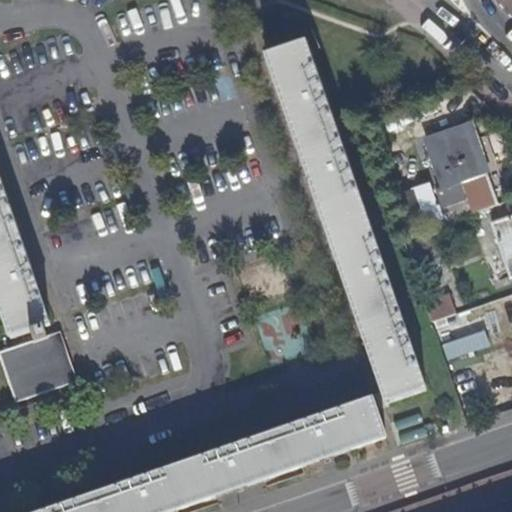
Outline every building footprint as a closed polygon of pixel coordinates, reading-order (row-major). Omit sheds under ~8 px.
[(438,385),(316,33),(273,48),(284,79),(288,78),(308,134),(329,195),(325,196),(343,249),(348,247),(359,278),(389,365),(387,366),(398,399),(438,385)] [(460,121),(414,138),(431,186),(424,189),(430,208),(459,198),(452,180),(477,171),(460,121)] [(511,211),(483,222),(500,277),(511,273),(511,211)] [(40,326),(0,214),(0,342),(20,335),(23,344),(0,352),(0,381),(8,405),(69,383),(52,333),(38,338),(34,328),(40,326)] [(423,305),(431,324),(455,314),(447,295),(423,305)] [(446,364),(491,348),(485,331),(440,347),(446,364)] [(156,511),(165,509),(166,511),(168,511),(205,499),(204,496),(252,479),(254,483),(292,469),(291,466),(339,449),(341,453),(376,441),(361,400),(32,511),(156,511)] [(511,469),(387,511),(468,511),(511,497),(511,469)]
